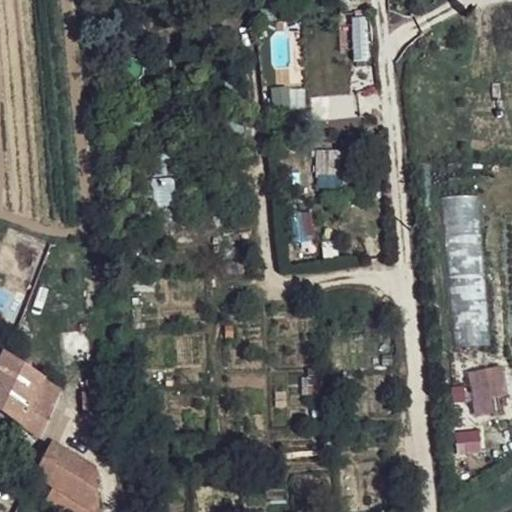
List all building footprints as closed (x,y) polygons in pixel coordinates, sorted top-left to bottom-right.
[(345,187),(342,149),(312,151),(314,189),(345,187)] [(144,157),(147,207),(174,205),(171,156),(144,157)] [(47,244),(24,239),(20,259),(42,264),(47,244)] [(0,359),(0,418),(38,445),(58,400),(0,359)] [(96,401),(74,405),(81,421),(107,416),(101,387),(95,387),(96,401)] [(95,473),(48,456),(29,485),(49,497),(84,511),(98,511),(99,510),(95,473)] [(84,511),(49,497),(42,511),(84,511)]
